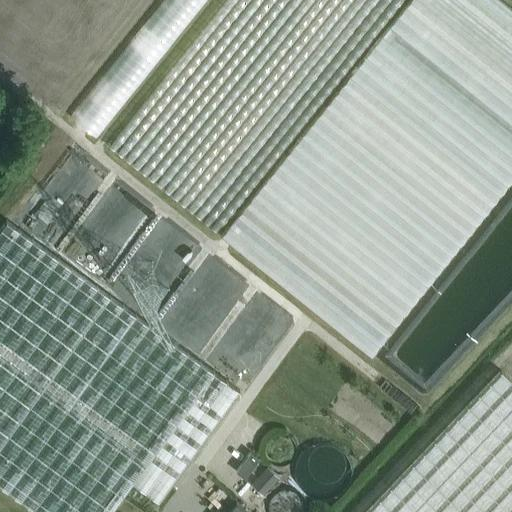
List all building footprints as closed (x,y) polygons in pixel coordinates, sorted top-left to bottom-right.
[(178,38),(207,0),(172,0),(156,21),(178,38)] [(511,180),(511,11),(497,0),(410,0),(221,236),(371,356),(511,180)] [(76,132),(34,209),(57,221),(99,145),(76,132)] [(239,390),(5,219),(0,226),(0,484),(37,511),(109,511),(133,481),(158,500),(239,390)] [(511,511),(511,381),(500,370),(365,511),(511,511)] [(250,452),(236,471),(245,477),(259,458),(250,452)] [(267,466),(251,484),(262,494),(278,476),(267,466)] [(246,511),(236,502),(226,511),(246,511)]
